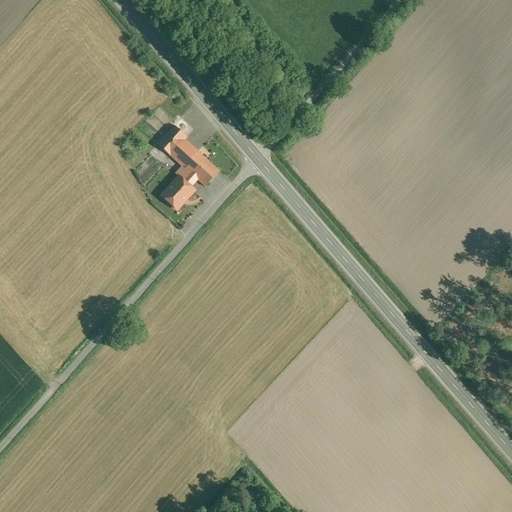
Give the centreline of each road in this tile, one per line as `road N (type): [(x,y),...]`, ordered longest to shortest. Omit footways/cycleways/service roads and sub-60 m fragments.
road 1 (unclassified): [(258,159),(0,448)]
road 2 (secondary): [(511,450),(258,159)]
road 3 (unclassified): [(399,0),(258,159)]
road 4 (secondary): [(121,0),(258,159)]
